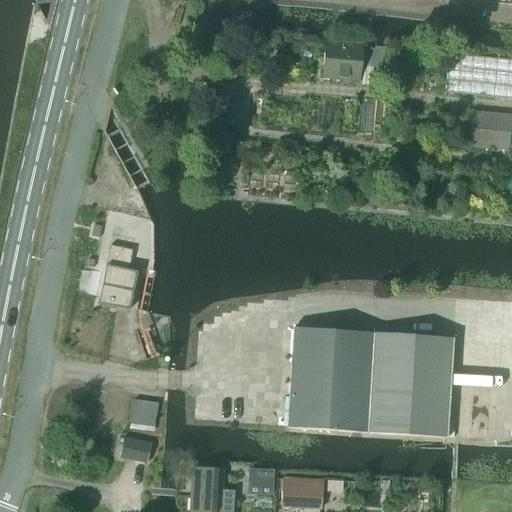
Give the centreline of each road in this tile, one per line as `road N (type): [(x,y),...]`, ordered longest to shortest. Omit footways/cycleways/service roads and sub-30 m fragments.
road 1 (unclassified): [(2,511),(16,476),(67,191),(116,0)]
road 2 (primary): [(0,346),(79,0)]
